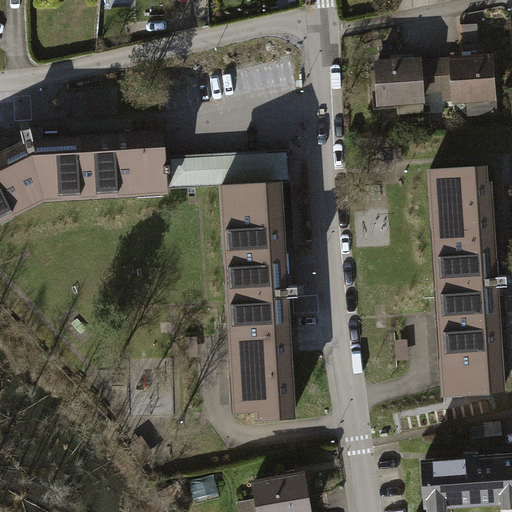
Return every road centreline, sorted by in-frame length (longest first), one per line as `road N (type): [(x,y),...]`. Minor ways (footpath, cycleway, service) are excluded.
road 1 (residential): [(367,511),(323,173),(324,15)]
road 2 (residential): [(324,15),(0,80)]
